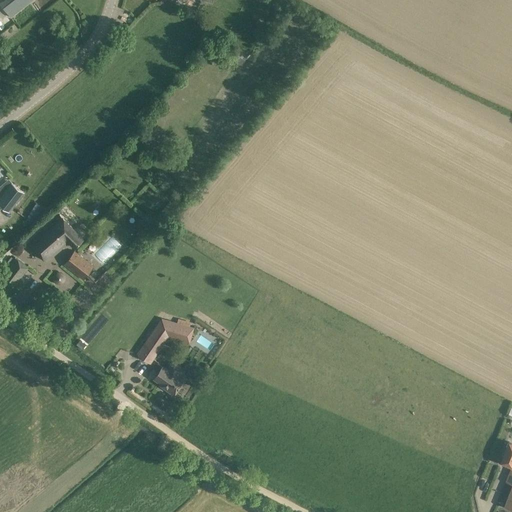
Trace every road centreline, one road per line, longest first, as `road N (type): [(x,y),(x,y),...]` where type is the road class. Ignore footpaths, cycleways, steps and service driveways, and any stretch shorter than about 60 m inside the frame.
road 1 (unclassified): [(305,511),(239,479),(0,320)]
road 2 (unclassified): [(0,123),(84,47),(108,0)]
